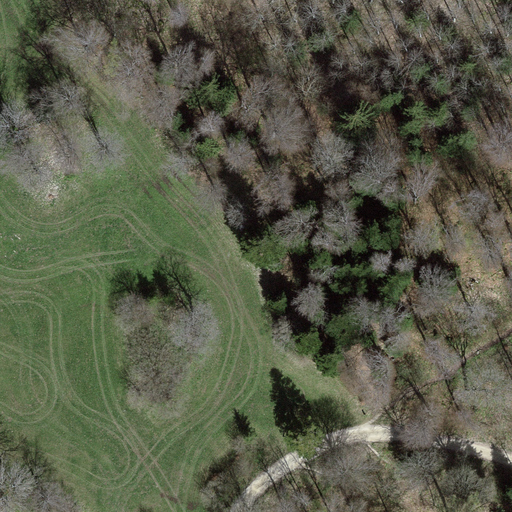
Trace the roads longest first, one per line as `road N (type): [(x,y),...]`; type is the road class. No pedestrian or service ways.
road 1 (unclassified): [(241,511),(268,474),(353,432),(446,447),(511,469)]
road 2 (track): [(353,432),(511,328)]
